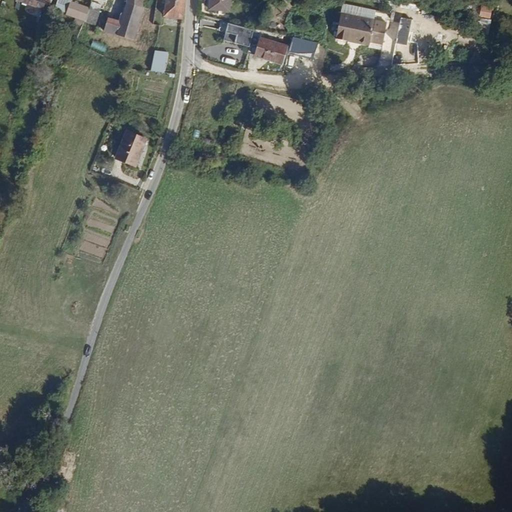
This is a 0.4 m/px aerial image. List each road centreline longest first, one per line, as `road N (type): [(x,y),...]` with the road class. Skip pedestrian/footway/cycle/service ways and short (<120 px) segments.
road 1 (track): [(511,55),(298,81)]
road 2 (residential): [(189,66),(169,157),(135,242)]
road 3 (unclassified): [(33,511),(92,364)]
road 4 (unclassified): [(135,242),(92,364)]
